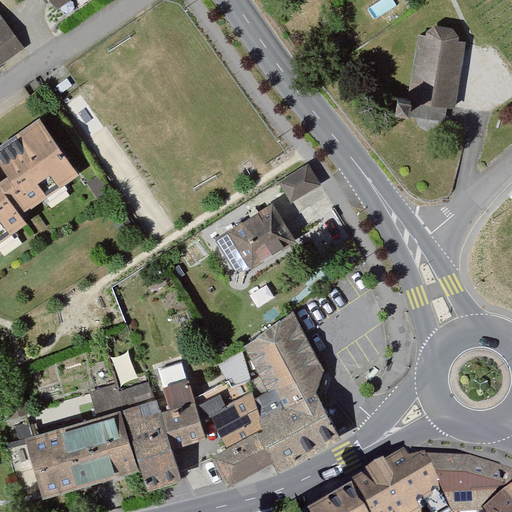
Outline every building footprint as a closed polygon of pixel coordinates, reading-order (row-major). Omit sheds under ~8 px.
[(43,0),(57,20),(84,0),(43,0)] [(421,35),(414,33),(400,99),(448,108),(459,40),(451,39),(446,25),(430,25),(421,35)] [(0,58),(15,49),(0,27),(0,58)] [(83,68),(104,107),(142,86),(120,47),(83,68)] [(0,234),(21,221),(15,210),(75,172),(40,116),(0,141),(0,234)] [(110,167),(127,200),(154,186),(136,153),(110,167)] [(300,167),(271,185),(283,205),(312,187),(300,167)] [(266,204),(220,230),(240,266),(286,240),(266,204)] [(192,400),(203,412),(220,446),(244,432),(264,462),(341,432),(307,392),(319,369),(285,311),(239,343),(261,389),(249,398),(242,388),(217,402),(213,391),(192,400)] [(192,400),(183,378),(157,385),(161,407),(152,409),(166,447),(205,433),(192,400)] [(147,379),(92,392),(96,408),(151,395),(147,379)] [(152,409),(148,397),(112,408),(131,469),(140,490),(178,477),(166,447),(152,409)] [(112,408),(15,438),(35,500),(131,469),(112,408)] [(220,446),(202,457),(223,484),(264,462),(244,432),(220,446)] [(402,460),(397,449),(341,484),(356,511),(414,511),(421,508),(417,502),(432,494),(419,457),(402,460)] [(457,457),(419,457),(432,494),(441,511),(483,511),(511,483),(511,480),(506,476),(457,457)] [(511,511),(511,483),(483,511),(511,511)] [(356,511),(341,484),(300,510),(300,511),(356,511)]
